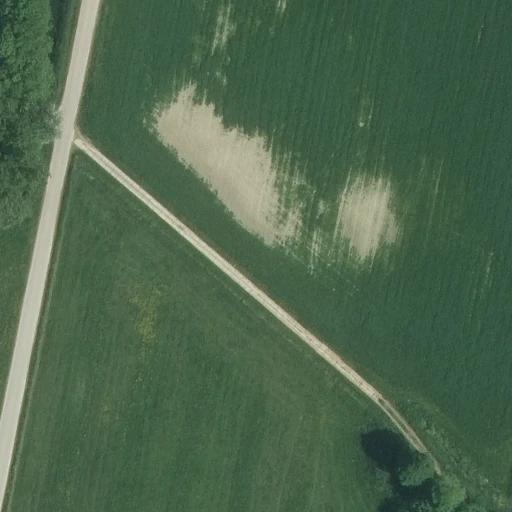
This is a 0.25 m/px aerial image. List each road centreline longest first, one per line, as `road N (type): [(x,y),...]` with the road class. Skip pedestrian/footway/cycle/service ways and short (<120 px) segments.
road 1 (track): [(66,130),(371,394)]
road 2 (track): [(371,394),(477,511)]
road 3 (track): [(371,394),(403,511)]
